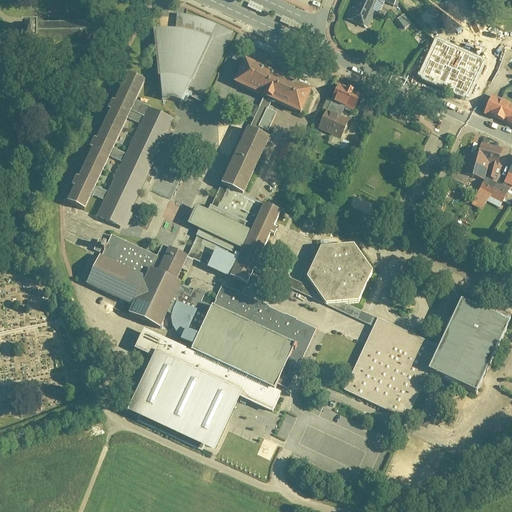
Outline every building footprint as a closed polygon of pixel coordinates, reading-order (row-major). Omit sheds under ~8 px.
[(345,21),(366,30),(374,13),(371,12),(376,0),(356,0),(353,9),(351,8),(345,21)] [(200,104),(232,34),(215,25),(202,21),(193,18),(182,15),(176,14),(176,30),(169,30),(163,29),(152,29),(161,102),(168,101),(177,103),(184,104),(188,97),(200,104)] [(403,16),(397,21),(404,30),(410,26),(403,16)] [(88,36),(87,33),(86,29),(84,26),(83,24),(19,24),(19,42),(34,42),(33,48),(82,48),(84,47),(87,43),(88,40),(88,36)] [(436,45),(421,80),(465,98),(479,64),(436,45)] [(271,103),(299,116),(311,91),(243,61),(232,85),(262,99),(258,108),(251,105),(243,123),(249,125),(246,131),(244,130),(219,186),(207,212),(195,207),(187,225),(199,231),(186,258),(206,267),(235,280),(247,285),(253,272),(257,263),(279,213),(242,196),(267,140),(254,134),(256,128),(267,133),(276,115),(268,111),(271,103)] [(113,102),(110,100),(105,110),(108,112),(95,140),(92,138),(87,148),(90,150),(77,178),(74,177),(70,187),(72,188),(65,203),(83,211),(90,197),(102,202),(95,218),(125,231),(132,216),(130,215),(173,121),(149,110),(150,108),(135,101),(144,81),(126,73),(113,102)] [(352,113),(360,95),(338,85),(330,102),(326,100),(322,110),(325,112),(317,130),(339,141),(348,121),(340,117),(344,109),(352,113)] [(511,104),(491,97),(482,116),(511,128),(511,104)] [(284,141),(274,161),(283,165),(292,145),(284,141)] [(468,159),(464,176),(493,184),(502,152),(482,146),(477,162),(468,159)] [(511,167),(503,185),(511,189),(511,167)] [(486,186),(477,200),(499,213),(508,199),(486,186)] [(150,269),(155,258),(111,237),(107,245),(99,241),(94,251),(100,255),(86,285),(132,307),(150,269)] [(155,258),(150,269),(174,281),(185,258),(161,246),(155,258)] [(354,246),(319,249),(306,278),(324,305),(358,303),(372,272),(354,246)] [(372,329),(376,321),(343,304),(324,305),(315,292),(257,263),(253,272),(372,329)] [(174,281),(150,269),(132,307),(128,315),(159,330),(167,314),(180,288),(181,284),(174,281)] [(192,348),(190,353),(273,390),(275,386),(287,391),(292,381),(315,330),(241,297),(230,292),(220,287),(210,309),(192,348)] [(192,293),(180,288),(167,314),(170,316),(170,318),(170,321),(171,326),(173,330),(174,333),(177,335),(181,337),(179,342),(192,348),(210,309),(200,304),(204,294),(197,291),(192,293)] [(507,324),(460,303),(439,349),(428,374),(475,396),(507,324)] [(439,349),(376,321),(372,329),(343,394),(406,422),(428,374),(439,349)] [(125,414),(212,454),(238,398),(271,414),(280,395),(273,392),(273,390),(190,353),(143,331),(134,350),(151,358),(125,414)]
